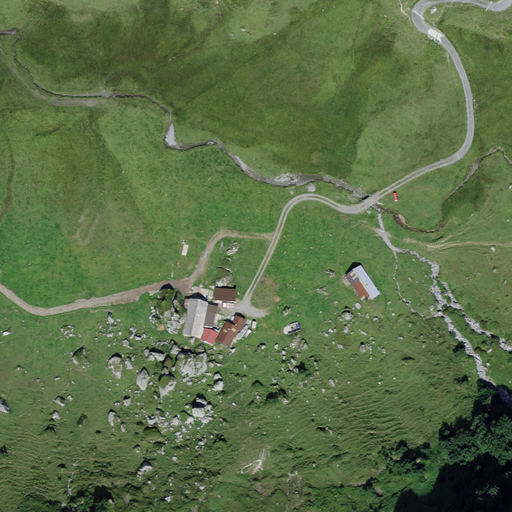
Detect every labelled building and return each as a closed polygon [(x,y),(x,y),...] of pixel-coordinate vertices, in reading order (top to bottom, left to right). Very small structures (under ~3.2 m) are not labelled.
[(382,294),(362,265),(345,277),(363,303),(370,298),(373,300),(382,294)] [(237,291),(215,291),(215,303),(236,303),(237,291)] [(209,304),(184,299),(183,308),(188,310),(183,334),(200,337),(202,326),(214,328),(218,308),(209,306),(209,304)] [(227,323),(217,341),(229,347),(238,330),(241,331),(246,322),(235,316),(231,325),(227,323)] [(218,334),(205,329),(201,340),(214,345),(218,334)]
